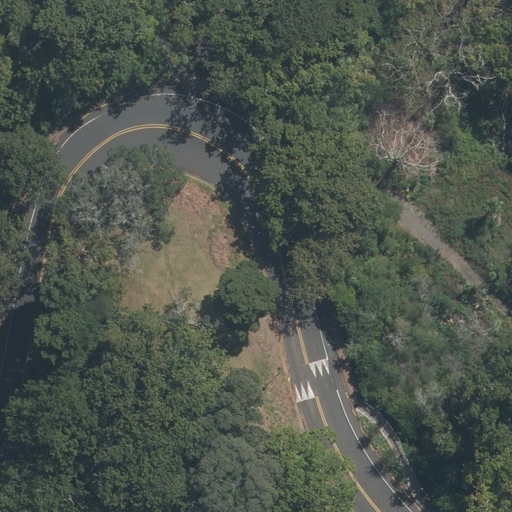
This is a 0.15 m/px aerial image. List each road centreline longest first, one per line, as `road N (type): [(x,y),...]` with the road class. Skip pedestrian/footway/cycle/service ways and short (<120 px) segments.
road 1 (residential): [(0,453),(17,421),(45,246),(63,190),(116,134),(167,126),(219,147),(263,195),(330,438),(379,511)]
road 2 (track): [(167,126),(187,42),(224,0)]
